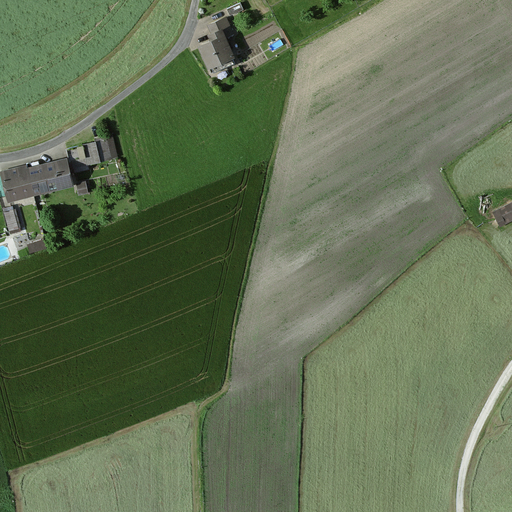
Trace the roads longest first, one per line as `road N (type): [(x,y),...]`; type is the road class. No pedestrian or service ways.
road 1 (residential): [(0,156),(76,131),(183,47),(203,0)]
road 2 (track): [(469,511),(468,475),(511,374)]
